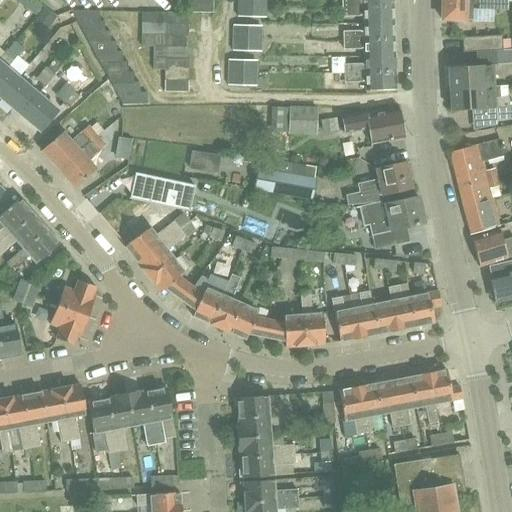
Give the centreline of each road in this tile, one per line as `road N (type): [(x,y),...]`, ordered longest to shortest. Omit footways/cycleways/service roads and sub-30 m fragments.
road 1 (tertiary): [(470,341),(421,91),(420,0)]
road 2 (residential): [(209,355),(330,370),(470,341)]
road 3 (residential): [(152,336),(108,275),(0,167)]
road 4 (tertiary): [(499,511),(470,341)]
road 5 (residential): [(0,377),(109,355),(152,336)]
road 6 (residential): [(202,511),(215,466),(209,355)]
